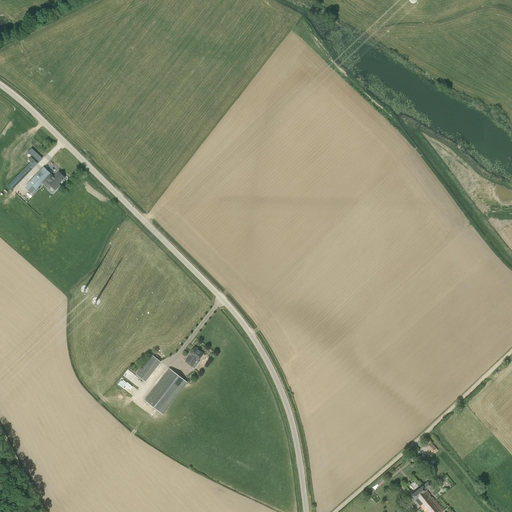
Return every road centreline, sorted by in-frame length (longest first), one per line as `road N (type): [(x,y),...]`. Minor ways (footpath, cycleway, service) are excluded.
road 1 (tertiary): [(306,511),(290,416),(245,326),(0,85)]
road 2 (unclassified): [(334,511),(511,351)]
